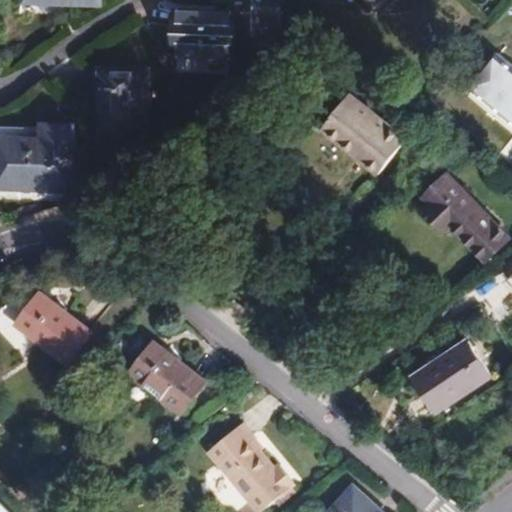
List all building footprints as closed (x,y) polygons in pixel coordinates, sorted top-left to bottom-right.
[(175,53),(234,55),(235,29),(278,30),(279,0),(233,0),(233,14),(188,12),(176,12),(175,53)] [(511,62),(499,51),(468,88),(511,123),(511,62)] [(104,72),(104,127),(143,128),(144,73),(124,73),(104,72)] [(354,153),(380,174),(409,139),(352,93),(324,129),(354,153)] [(0,184),(36,186),(68,187),(70,129),(30,128),(1,127),(0,156),(0,184)] [(511,238),(511,237),(450,173),(425,196),(432,204),(425,210),(437,222),(447,233),(454,227),(488,262),(511,238)] [(17,325),(69,364),(93,332),(71,315),(41,293),(17,325)] [(471,340),(465,344),(477,361),(482,358),(471,340)] [(130,374),(183,414),(208,382),(175,357),(155,341),(130,374)] [(477,361),(465,344),(414,377),(425,394),(437,412),(493,375),(482,358),(477,361)] [(394,345),(368,362),(378,377),(404,359),(394,345)] [(260,511),(264,511),(297,484),(285,470),(281,473),(277,469),(269,459),(262,451),(264,449),(243,424),(220,444),(230,455),(219,465),(260,511)] [(383,511),(355,486),(331,511),(383,511)] [(13,511),(0,498),(0,511),(13,511)]
